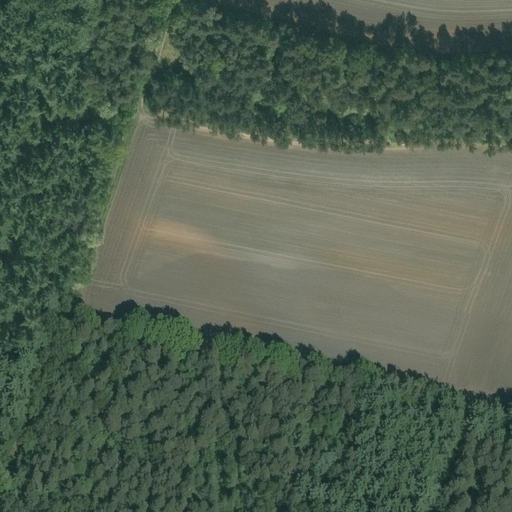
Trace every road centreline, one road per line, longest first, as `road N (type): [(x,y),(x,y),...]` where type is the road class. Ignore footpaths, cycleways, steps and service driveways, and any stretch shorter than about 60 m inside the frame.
road 1 (track): [(64,329),(511,406)]
road 2 (track): [(0,317),(64,329),(168,3)]
road 3 (track): [(64,329),(0,503)]
